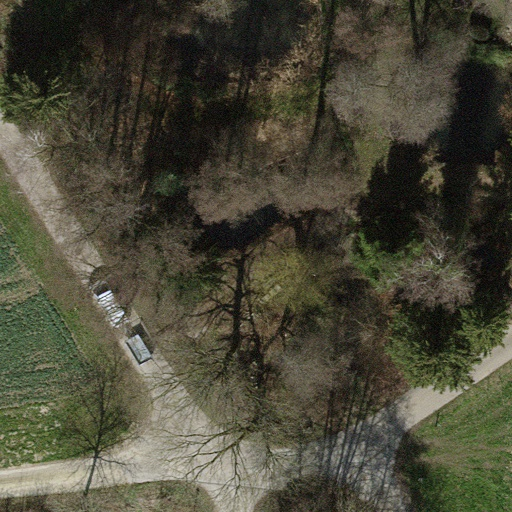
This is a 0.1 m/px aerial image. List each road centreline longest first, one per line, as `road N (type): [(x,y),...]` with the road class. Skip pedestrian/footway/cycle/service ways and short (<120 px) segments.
road 1 (track): [(209,462),(0,105)]
road 2 (track): [(0,483),(209,462)]
road 3 (track): [(374,449),(423,401),(511,340)]
road 4 (track): [(374,449),(209,462)]
